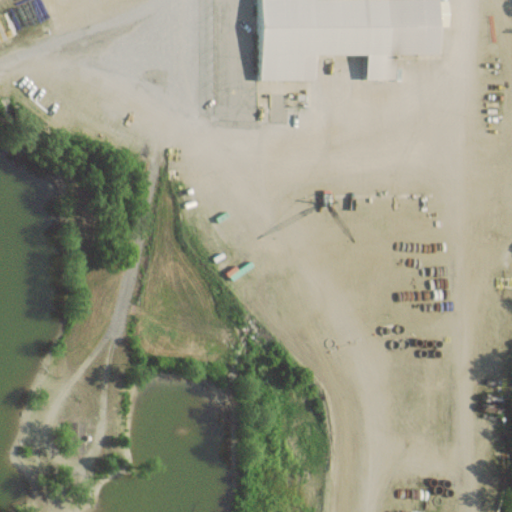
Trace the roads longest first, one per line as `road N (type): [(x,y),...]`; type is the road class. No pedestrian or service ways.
road 1 (residential): [(110,22),(314,254),(375,363),(386,416),(375,511)]
road 2 (residential): [(0,66),(110,22),(138,0)]
